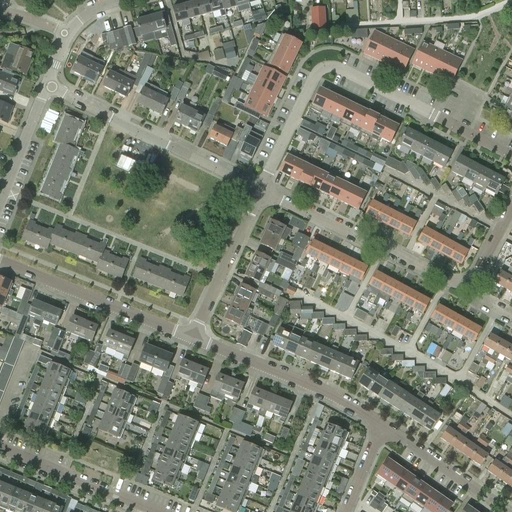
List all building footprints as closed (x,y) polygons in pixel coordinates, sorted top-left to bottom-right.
[(202,0),(197,2),(201,16),(213,13),(209,0),(202,0)] [(209,0),(213,13),(219,11),(221,17),(226,15),(225,11),(226,11),(222,0),(209,0)] [(235,0),(222,0),(226,11),(238,7),(235,0)] [(368,0),(369,9),(377,8),(376,0),(368,0)] [(197,2),(186,5),(190,20),(201,16),(197,2)] [(190,20),(186,5),(173,9),(177,23),(181,22),(183,27),(190,25),(188,20),(190,20)] [(326,29),(324,8),(310,9),(311,30),(326,29)] [(346,23),(358,22),(357,11),(345,12),(346,23)] [(161,14),(149,17),(153,34),(155,41),(168,38),(170,47),(176,45),(170,23),(165,25),(161,14)] [(140,37),(153,34),(149,17),(136,21),(140,37)] [(128,44),(130,47),(135,45),(130,27),(124,29),(128,44)] [(129,47),(130,47),(128,44),(124,29),(119,30),(123,47),(118,49),(116,52),(120,54),(123,48),(129,47)] [(119,30),(113,32),(117,44),(110,46),(111,51),(116,49),(115,52),(116,52),(118,49),(123,47),(119,30)] [(247,46),(249,45),(256,30),(244,33),(247,46)] [(374,31),(363,54),(373,59),(384,36),(374,31)] [(117,44),(113,32),(100,36),(104,47),(109,46),(110,46),(117,44)] [(184,42),(196,39),(194,34),(183,37),(184,42)] [(276,45),(297,55),(302,44),(281,35),(276,45)] [(384,36),(373,59),(383,64),(394,41),(384,36)] [(234,41),(224,44),(228,60),(238,57),(234,41)] [(394,41),(383,64),(393,68),(404,46),(394,41)] [(422,42),(411,65),(421,70),(432,47),(422,42)] [(272,54),(292,64),(297,55),(276,45),(272,54)] [(404,46),(393,68),(403,73),(414,51),(404,46)] [(432,47),(421,70),(431,74),(442,52),(432,47)] [(33,53),(19,48),(16,57),(6,53),(0,68),(0,69),(11,74),(13,70),(27,76),(30,67),(28,66),(33,53)] [(227,58),(224,48),(214,51),(216,61),(227,58)] [(209,51),(199,54),(201,59),(211,57),(209,51)] [(442,52),(431,74),(441,79),(452,56),(442,52)] [(287,75),(292,64),(272,54),(267,65),(287,75)] [(73,73),(84,79),(94,58),(89,55),(86,60),(80,57),(73,73)] [(132,83),(122,78),(115,93),(126,99),(133,86),(138,88),(153,57),(152,56),(146,67),(147,68),(141,80),(140,80),(145,69),(146,68),(141,65),(140,66),(132,83)] [(452,56),(441,79),(451,84),(462,61),(452,56)] [(155,58),(153,57),(138,88),(143,91),(137,104),(149,110),(156,95),(158,89),(150,85),(146,83),(153,70),(150,68),(155,58)] [(99,60),(94,58),(84,79),(85,79),(83,82),(93,86),(94,83),(96,84),(103,69),(97,65),(99,60)] [(263,67),(258,77),(281,88),(286,78),(263,67)] [(103,88),(115,93),(122,78),(124,73),(119,71),(117,75),(111,72),(103,88)] [(20,81),(0,73),(0,91),(0,90),(14,96),(20,81)] [(258,77),(253,87),(276,98),(281,88),(258,77)] [(191,85),(184,82),(176,99),(182,102),(191,85)] [(253,87),(249,97),(271,108),(276,98),(253,87)] [(180,91),(174,88),(168,99),(174,102),(180,91)] [(322,111),(330,94),(320,89),(310,109),(320,114),(322,111)] [(223,97),(217,94),(207,114),(203,124),(209,127),(223,97)] [(330,94),(322,111),(332,115),(340,99),(330,94)] [(168,101),(156,95),(149,110),(161,116),(168,101)] [(266,118),(271,108),(249,97),(244,107),(236,103),(233,109),(249,117),(252,111),(266,118)] [(340,99),(332,115),(341,120),(350,103),(340,99)] [(0,120),(8,124),(11,117),(10,117),(13,108),(0,102),(0,120)] [(175,122),(186,127),(193,112),(194,110),(196,106),(190,103),(188,107),(183,105),(182,107),(175,122)] [(351,125),(359,108),(350,103),(341,120),(339,123),(350,128),(351,125)] [(511,110),(505,106),(501,114),(511,120),(511,110)] [(351,125),(360,129),(361,129),(369,113),(359,108),(351,125)] [(198,133),(205,118),(206,116),(194,110),(193,112),(186,127),(198,133)] [(361,129),(360,129),(358,133),(369,138),(379,117),(369,113),(361,129)] [(60,130),(77,136),(80,127),(82,128),(84,125),(65,117),(60,130)] [(380,139),(389,122),(379,117),(369,138),(379,142),(381,139),(380,139)] [(380,139),(381,139),(391,144),(399,127),(389,122),(380,139)] [(234,130),(224,126),(222,130),(215,126),(209,138),(227,147),(231,140),(236,142),(242,130),(236,127),(234,130)] [(251,160),(262,138),(250,132),(251,130),(245,127),(239,140),(244,143),(239,154),(241,156),(248,160),(248,159),(251,160)] [(400,135),(404,137),(408,129),(403,127),(400,135)] [(326,138),(332,141),(334,137),(337,131),(331,128),(326,138)] [(411,151),(420,135),(408,129),(404,137),(400,145),(411,151)] [(77,136),(60,130),(55,142),(61,144),(74,150),(74,149),(75,146),(73,145),(77,136)] [(431,141),(420,135),(411,151),(422,157),(431,141)] [(442,147),(431,141),(422,157),(433,163),(442,147)] [(56,157),(72,163),(76,155),(78,156),(80,152),(74,149),(74,150),(61,144),(56,157)] [(453,153),(442,147),(433,163),(445,169),(453,153)] [(290,177),(300,157),(289,152),(280,172),(290,177)] [(260,154),(257,158),(264,163),(267,159),(260,154)] [(386,160),(373,154),(370,161),(383,167),(386,160)] [(72,163),(56,157),(51,169),(70,176),(71,173),(69,172),(72,163)] [(308,166),(310,162),(300,157),(290,177),(300,182),(308,166)] [(405,176),(410,173),(409,171),(404,162),(401,164),(388,157),(384,166),(405,176)] [(463,178),(472,162),(461,157),(452,172),(463,178)] [(463,178),(475,184),(483,168),(472,162),(463,178)] [(369,163),(367,167),(380,173),(383,168),(375,164),(374,165),(369,163)] [(310,187),(318,170),(308,166),(300,182),(310,187)] [(414,168),(409,171),(410,173),(416,181),(421,178),(420,177),(414,168)] [(494,174),(483,168),(475,184),(472,188),(483,194),(485,189),(486,190),(494,174)] [(46,181),(62,188),(66,179),(68,180),(70,176),(51,169),(46,181)] [(319,191),(327,175),(318,170),(310,187),(319,191)] [(319,191),(329,196),(339,176),(329,171),(327,175),(319,191)] [(427,187),(431,184),(430,182),(425,174),(420,177),(421,178),(427,187)] [(505,180),(494,174),(486,190),(497,195),(505,180)] [(347,184),(349,181),(339,176),(329,196),(339,201),(347,184)] [(435,179),(430,182),(431,184),(437,192),(442,189),(441,187),(435,179)] [(46,181),(41,194),(60,201),(61,197),(59,196),(62,188),(46,181)] [(347,184),(339,201),(348,205),(356,189),(347,184)] [(448,198),(453,194),(452,193),(446,184),(441,187),(442,189),(448,198)] [(356,189),(348,205),(358,210),(368,190),(358,185),(356,189)] [(457,190),(452,193),(453,194),(459,203),(463,200),(462,199),(457,190)] [(385,193),(382,200),(387,202),(390,195),(385,193)] [(469,209),(474,206),(473,204),(467,196),(462,199),(463,200),(469,209)] [(478,201),(473,204),(474,206),(479,214),(485,211),(478,201)] [(366,215),(377,220),(384,208),(373,202),(366,215)] [(432,213),(441,217),(446,208),(437,203),(432,213)] [(394,213),(384,208),(377,220),(388,226),(394,213)] [(459,220),(463,221),(466,215),(456,210),(449,225),(455,228),(459,220)] [(405,219),(394,213),(388,226),(398,231),(405,219)] [(292,217),(289,225),(295,227),(298,220),(292,217)] [(416,224),(405,219),(398,231),(409,237),(416,224)] [(23,240),(35,245),(42,228),(33,225),(34,223),(30,221),(23,240)] [(264,231),(266,232),(281,239),(284,234),(288,236),(291,231),(271,221),(269,226),(267,225),(264,231)] [(474,230),(477,224),(471,221),(468,228),(474,230)] [(62,249),(69,232),(60,229),(60,227),(57,225),(55,231),(47,250),(48,250),(50,245),(62,249)] [(50,231),(42,228),(35,245),(47,250),(55,231),(51,229),(50,231)] [(430,247),(436,234),(425,229),(419,241),(430,247)] [(278,245),(281,239),(266,232),(264,231),(260,240),(262,241),(261,243),(279,252),(281,247),(278,245)] [(77,236),(69,232),(62,249),(74,254),(82,235),(77,234),(77,236)] [(294,246),(297,248),(303,250),(309,238),(300,234),(294,246)] [(447,240),(436,234),(430,247),(440,252),(447,240)] [(86,259),(93,242),(84,239),(85,237),(82,235),(74,254),(86,259)] [(457,246),(447,240),(440,252),(451,258),(457,246)] [(306,254),(303,260),(307,262),(308,262),(311,256),(317,259),(323,246),(312,241),(306,254)] [(93,242),(86,259),(98,264),(99,264),(106,245),(102,243),(102,246),(93,242)] [(498,258),(505,261),(511,247),(511,244),(506,242),(498,258)] [(107,245),(106,245),(99,264),(98,264),(96,270),(109,274),(115,258),(107,255),(108,252),(104,251),(107,245)] [(317,259),(328,265),(334,252),(323,246),(317,259)] [(468,252),(457,246),(451,258),(461,264),(468,252)] [(298,261),(303,250),(297,248),(292,258),(281,252),(279,258),(295,266),(298,261)] [(345,257),(334,252),(328,265),(339,270),(345,257)] [(256,253),(251,264),(266,271),(270,273),(275,262),(256,253)] [(339,270),(349,275),(356,263),(345,257),(339,270)] [(124,261),(115,258),(109,274),(121,280),(129,261),(125,259),(124,261)] [(279,258),(276,264),(292,272),(295,266),(279,258)] [(146,283),(152,266),(143,262),(144,260),(141,259),(133,278),(146,283)] [(367,268),(356,263),(349,275),(361,281),(367,268)] [(263,277),(266,271),(251,264),(245,276),(254,280),(252,284),(263,289),(264,290),(274,295),(277,290),(264,283),(266,279),(263,277)] [(511,264),(511,265),(506,274),(500,271),(494,283),(505,289),(511,276),(511,264)] [(152,266),(146,283),(158,287),(165,269),(161,267),(160,269),(152,266)] [(169,270),(165,269),(158,287),(170,292),(177,276),(168,272),(169,270)] [(380,291),(387,278),(376,272),(369,285),(380,291)] [(0,293),(8,296),(12,298),(15,292),(10,290),(13,283),(12,283),(14,279),(8,277),(6,280),(5,280),(6,277),(0,274),(0,293)] [(185,279),(177,276),(170,292),(183,297),(190,278),(186,277),(185,279)] [(314,280),(309,277),(304,288),(309,291),(314,280)] [(380,291),(391,297),(398,284),(387,278),(380,291)] [(263,289),(252,284),(250,289),(241,285),(239,290),(237,289),(234,295),(236,296),(250,303),(255,292),(272,300),(274,295),(264,290),(263,289)] [(295,288),(288,284),(287,284),(286,285),(288,289),(286,294),(293,297),(296,291),(294,290),(295,289),(295,288)] [(401,303),(408,290),(398,284),(391,297),(401,303)] [(21,302),(17,312),(23,314),(27,304),(31,292),(25,290),(21,302)] [(401,303),(412,308),(419,295),(408,290),(401,303)] [(347,313),(355,297),(343,291),(335,306),(347,313)] [(3,308),(8,296),(0,293),(0,320),(6,323),(8,317),(21,322),(24,316),(22,316),(23,314),(17,312),(17,313),(3,308)] [(430,301),(419,295),(412,308),(423,314),(430,301)] [(248,308),(250,303),(236,296),(231,307),(241,312),(248,315),(249,316),(252,310),(248,308)] [(279,317),(287,301),(280,297),(272,313),(279,317)] [(43,321),(49,307),(34,301),(29,316),(35,318),(32,325),(41,328),(44,322),(43,321)] [(431,318),(442,324),(449,312),(438,306),(431,318)] [(62,312),(49,307),(43,321),(44,322),(56,327),(62,312)] [(249,317),(249,316),(248,315),(241,312),(231,307),(225,319),(238,325),(238,326),(244,328),(249,317)] [(367,315),(357,309),(353,317),(363,322),(367,315)] [(459,318),(449,312),(442,324),(452,330),(459,318)] [(28,318),(24,316),(21,322),(15,338),(20,340),(21,337),(28,318)] [(14,338),(15,338),(21,322),(8,317),(6,323),(18,327),(14,338)] [(72,335),(79,338),(86,322),(74,317),(66,337),(70,339),(72,335)] [(251,318),(248,326),(252,328),(256,320),(251,318)] [(452,330),(463,336),(470,324),(459,318),(452,330)] [(254,332),(258,335),(264,324),(259,321),(254,332)] [(99,327),(86,322),(79,338),(89,342),(87,345),(91,347),(99,327)] [(269,326),(264,324),(258,335),(264,337),(269,326)] [(470,324),(463,336),(474,342),(480,330),(470,324)] [(272,346),(284,351),(291,334),(294,328),(293,328),(289,327),(287,327),(286,331),(280,329),(272,346)] [(400,329),(395,327),(390,336),(395,338),(400,329)] [(45,347),(51,349),(59,330),(53,328),(45,347)] [(291,334),(284,351),(295,356),(303,339),(304,335),(305,333),(294,328),(291,334)] [(50,355),(56,357),(65,333),(59,330),(51,349),(49,354),(50,355)] [(116,352),(123,337),(110,332),(102,351),(107,353),(108,349),(116,352)] [(489,349),(483,360),(488,362),(500,340),(490,334),(483,345),(489,349)] [(295,356),(306,360),(314,343),(315,340),(304,335),(303,339),(295,356)] [(6,336),(1,348),(0,347),(0,354),(8,358),(9,354),(10,351),(8,351),(13,339),(6,336)] [(136,341),(123,337),(116,352),(125,356),(124,360),(128,361),(136,341)] [(25,342),(20,340),(15,338),(13,344),(23,348),(25,342)] [(511,346),(500,340),(488,362),(486,366),(491,369),(493,365),(499,354),(505,357),(511,346)] [(325,348),(314,343),(306,360),(317,365),(325,348)] [(441,349),(431,343),(426,352),(436,358),(441,349)] [(13,344),(11,349),(21,353),(23,348),(13,344)] [(89,367),(98,345),(97,345),(94,353),(88,351),(87,354),(85,353),(82,358),(84,359),(83,364),(87,365),(89,367)] [(102,347),(98,345),(89,367),(93,368),(94,368),(102,347)] [(141,363),(154,368),(161,352),(147,346),(141,363)] [(325,348),(317,365),(328,370),(336,353),(338,349),(332,346),(331,351),(325,348)] [(19,358),(21,353),(11,349),(10,351),(9,354),(19,358)] [(437,358),(441,361),(446,352),(445,351),(442,349),(437,358)] [(173,357),(161,352),(154,368),(167,373),(173,357)] [(452,354),(446,352),(441,361),(446,364),(452,354)] [(347,358),(336,353),(328,370),(340,375),(347,358)] [(19,358),(9,354),(8,358),(7,359),(17,363),(19,358)] [(52,365),(49,373),(70,381),(73,373),(56,366),(57,363),(40,357),(39,359),(38,359),(37,363),(44,366),(48,364),(52,365)] [(358,363),(347,358),(340,375),(351,380),(358,363)] [(17,363),(7,359),(5,363),(5,364),(15,368),(17,363)] [(182,378),(190,382),(196,366),(184,361),(176,381),(180,383),(182,378)] [(15,368),(5,364),(3,369),(13,373),(15,368)] [(124,386),(126,381),(133,365),(132,364),(130,368),(125,365),(120,377),(108,372),(105,378),(124,386)] [(133,365),(126,381),(132,384),(139,367),(133,365)] [(209,371),(196,366),(190,382),(199,385),(197,389),(201,391),(209,371)] [(424,373),(425,373),(425,367),(414,368),(413,368),(413,373),(417,373),(420,379),(424,379),(424,373)] [(3,369),(1,374),(11,378),(13,373),(3,369)] [(369,391),(379,376),(369,369),(358,384),(369,391)] [(67,389),(70,381),(49,373),(45,381),(67,389)] [(0,379),(9,383),(11,378),(1,374),(0,376),(0,379)] [(226,396),(227,396),(233,380),(220,375),(212,395),(225,400),(226,396)] [(389,382),(379,376),(369,391),(379,398),(389,382)] [(164,396),(169,384),(171,379),(165,377),(159,394),(163,396),(164,396)] [(485,380),(480,377),(475,386),(480,389),(485,380)] [(0,379),(0,385),(7,388),(9,383),(0,379)] [(245,385),(233,380),(227,396),(235,400),(233,403),(238,405),(245,385)] [(63,398),(67,389),(45,381),(42,389),(63,398)] [(102,385),(99,393),(103,395),(108,384),(101,381),(99,384),(102,385)] [(400,389),(389,382),(379,398),(389,405),(400,389)] [(36,386),(32,385),(28,383),(25,391),(29,393),(30,390),(33,391),(36,386)] [(169,384),(164,396),(168,398),(170,398),(175,386),(169,384)] [(451,388),(446,385),(440,395),(445,398),(451,388)] [(42,389),(39,397),(60,405),(63,398),(42,389)] [(257,416),(259,417),(268,394),(255,389),(247,409),(252,411),(254,407),(260,409),(257,416)] [(405,392),(400,389),(389,405),(399,411),(410,396),(409,395),(411,393),(406,390),(405,392)] [(115,391),(112,399),(134,408),(137,400),(115,391)] [(410,396),(399,411),(410,418),(420,402),(424,396),(419,393),(415,399),(410,396)] [(280,399),(268,394),(259,417),(263,418),(264,416),(266,412),(274,415),(280,399)] [(195,407),(200,409),(205,397),(199,395),(195,407)] [(57,413),(60,405),(39,397),(36,405),(57,413)] [(205,397),(200,409),(210,413),(212,409),(207,407),(210,399),(205,397)] [(502,405),(509,407),(511,400),(504,398),(502,405)] [(112,399),(108,407),(131,416),(134,408),(112,399)] [(293,404),(280,399),(274,415),(283,418),(281,422),(285,424),(293,404)] [(428,401),(425,406),(420,402),(410,418),(420,425),(430,409),(433,404),(428,401)] [(319,420),(325,405),(318,403),(312,418),(319,420)] [(486,407),(481,403),(475,412),(480,415),(486,407)] [(54,421),(57,413),(36,405),(33,413),(54,421)] [(18,407),(15,415),(19,417),(20,414),(23,415),(26,409),(23,408),(23,409),(18,407)] [(131,416),(108,407),(105,415),(127,424),(131,416)] [(230,422),(236,424),(241,411),(235,409),(230,422)] [(441,416),(430,409),(420,425),(430,431),(441,416)] [(241,411),(236,424),(241,426),(246,413),(241,411)] [(496,423),(501,415),(497,412),(492,420),(496,423)] [(33,413),(29,421),(51,429),(54,421),(33,413)] [(461,431),(465,426),(469,420),(471,417),(466,414),(456,428),(461,431)] [(105,415),(102,423),(124,432),(127,424),(105,415)] [(180,417),(176,425),(198,434),(201,426),(180,417)] [(491,429),(495,423),(491,420),(487,426),(491,429)] [(47,438),(51,429),(29,421),(26,429),(47,438)] [(124,432),(102,423),(99,431),(121,440),(124,432)] [(506,437),(511,428),(511,426),(507,424),(501,433),(506,437)] [(195,442),(198,434),(176,425),(173,433),(195,442)] [(327,425),(323,433),(345,442),(348,434),(327,425)] [(459,435),(451,446),(461,453),(469,442),(463,438),(469,429),(465,426),(461,431),(459,435)] [(91,430),(84,428),(81,435),(88,437),(91,430)] [(451,446),(459,435),(449,428),(441,439),(451,446)] [(291,431),(285,429),(280,441),(286,444),(291,431)] [(173,433),(170,441),(191,450),(195,442),(173,433)] [(342,450),(345,442),(323,433),(320,441),(342,450)] [(156,435),(153,444),(157,445),(158,442),(163,443),(164,439),(160,437),(156,435)] [(478,439),(476,442),(481,445),(485,440),(480,436),(478,439)] [(485,440),(481,445),(485,448),(489,443),(485,440)] [(188,458),(191,450),(170,441),(166,449),(188,458)] [(317,449),(338,458),(342,450),(320,441),(317,449)] [(478,449),(469,442),(461,453),(471,460),(478,449)] [(240,451),(261,460),(265,452),(243,443),(240,451)] [(153,444),(149,452),(154,453),(155,450),(158,451),(160,447),(157,445),(153,444)] [(487,472),(498,479),(505,468),(508,464),(509,463),(511,458),(511,456),(511,448),(507,455),(503,460),(503,459),(500,464),(495,461),(487,472)] [(166,449),(163,457),(185,466),(188,458),(166,449)] [(335,466),(338,458),(317,449),(313,457),(335,466)] [(489,456),(478,449),(471,460),(481,467),(489,456)] [(240,451),(237,459),(258,468),(261,460),(240,451)] [(181,474),(185,466),(163,457),(160,465),(181,474)] [(310,465),(332,474),(335,466),(313,457),(310,465)] [(237,459),(233,467),(255,476),(258,468),(237,459)] [(304,463),(301,462),(297,460),(294,467),(301,470),(304,463)] [(377,476),(386,482),(397,466),(388,460),(377,476)] [(160,465),(156,473),(178,482),(181,474),(160,465)] [(328,482),(332,474),(310,465),(307,473),(328,482)] [(397,466),(386,482),(395,488),(406,472),(397,466)] [(251,484),(255,476),(233,467),(230,475),(251,484)] [(294,467),(290,476),(295,478),(298,479),(301,470),(294,467)] [(511,472),(505,468),(498,479),(508,486),(511,479),(511,472)] [(202,469),(198,478),(204,481),(208,471),(202,469)] [(216,470),(213,478),(218,479),(219,476),(222,477),(224,472),(221,471),(216,470)] [(403,494),(400,498),(401,498),(415,478),(406,472),(395,488),(403,494)] [(175,490),(178,482),(156,473),(153,481),(175,490)] [(303,481),(325,490),(328,482),(307,473),(303,481)] [(230,475),(227,483),(248,492),(251,484),(230,475)] [(415,478),(401,498),(411,505),(425,485),(415,478)] [(322,498),(325,490),(303,481),(300,489),(322,498)] [(245,500),(248,492),(227,483),(223,491),(245,500)] [(287,483),(284,491),(288,493),(290,490),(292,491),(294,487),(291,486),(292,485),(287,483)] [(422,510),(435,492),(425,485),(411,505),(412,504),(422,510)] [(0,506),(0,509),(6,511),(7,511),(13,499),(16,491),(8,487),(0,506)] [(195,503),(200,492),(194,489),(189,501),(195,503)] [(297,497),(319,506),(322,498),(300,489),(297,497)] [(13,499),(7,511),(16,511),(23,494),(16,491),(13,499)] [(223,491),(220,499),(242,508),(245,500),(223,491)] [(422,510),(424,508),(428,511),(433,511),(443,498),(435,492),(422,510)] [(203,501),(208,503),(211,504),(214,496),(211,495),(207,493),(203,501)] [(16,511),(25,511),(32,497),(23,494),(16,511)] [(375,510),(382,500),(383,498),(377,494),(375,498),(369,506),(375,510)] [(25,511),(34,511),(39,502),(39,500),(32,497),(25,511)] [(310,511),(316,511),(319,506),(297,497),(294,505),(310,511)] [(449,511),(448,511),(453,505),(443,498),(433,511),(449,511)] [(227,511),(239,511),(242,508),(220,499),(217,508),(227,511)] [(39,502),(34,511),(44,511),(48,503),(39,500),(39,502)] [(44,511),(53,511),(55,507),(48,503),(44,511)] [(81,511),(83,507),(74,503),(72,507),(81,511)]
